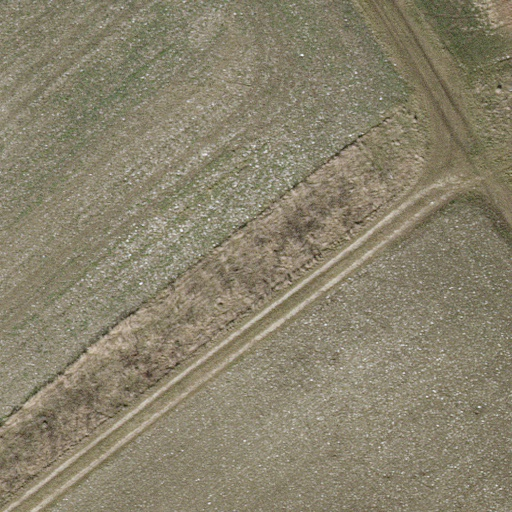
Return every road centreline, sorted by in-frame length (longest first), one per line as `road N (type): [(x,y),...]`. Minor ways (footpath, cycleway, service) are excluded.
road 1 (track): [(456,180),(21,511)]
road 2 (track): [(383,0),(438,82),(456,180)]
